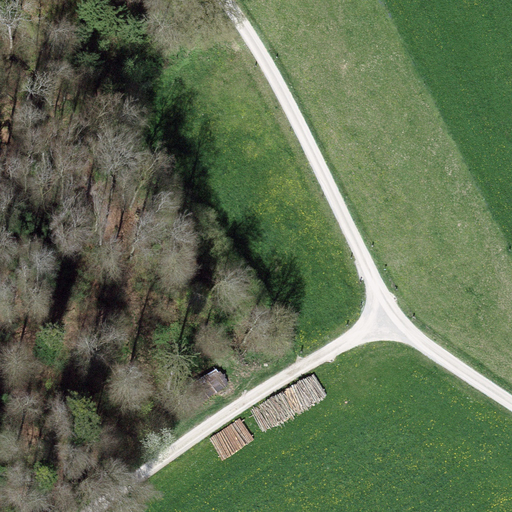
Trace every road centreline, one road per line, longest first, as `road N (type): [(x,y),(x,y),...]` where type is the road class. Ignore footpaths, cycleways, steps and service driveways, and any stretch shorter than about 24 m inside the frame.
road 1 (unclassified): [(93,511),(219,419),(394,318),(226,0)]
road 2 (track): [(394,318),(511,403)]
